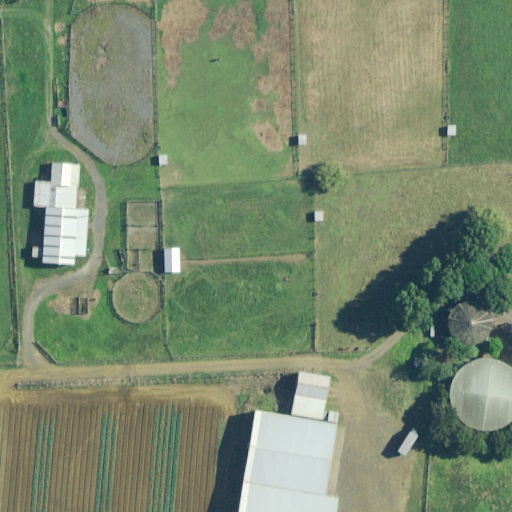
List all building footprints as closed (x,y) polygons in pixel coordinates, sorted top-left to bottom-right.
[(81,170),(40,168),(35,257),(76,259),(81,170)] [(463,340),(469,344),(476,345),(483,344),(489,341),(494,336),(497,330),(498,322),(496,316),(492,310),(487,305),(480,303),(473,303),(467,305),(461,309),(457,315),(456,322),(456,328),(458,335),(463,340)] [(456,413),(463,422),(472,429),(484,433),(496,433),(507,429),(511,425),(511,367),(503,362),(490,360),(478,362),(467,368),(458,377),(453,389),(453,401),(456,413)] [(406,363),(397,362),(393,401),(402,402),(406,363)] [(383,389),(375,388),(373,408),(381,409),(383,389)] [(328,511),(343,422),(253,407),(236,511),(328,511)]
